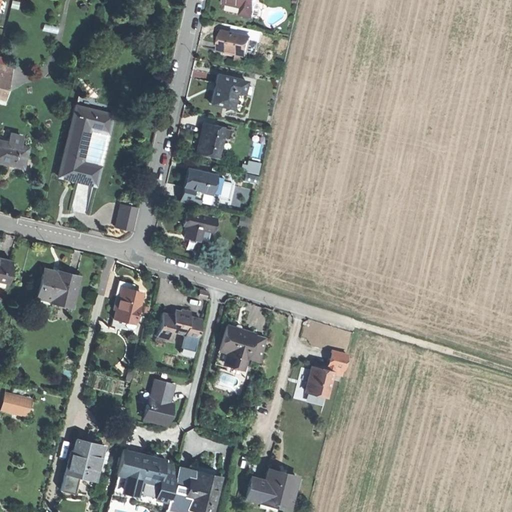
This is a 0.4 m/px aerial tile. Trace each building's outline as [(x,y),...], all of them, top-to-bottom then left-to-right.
[(255,0),(225,0),(225,4),(243,8),(242,14),(251,16),(252,10),(254,10),(255,0)] [(246,55),(250,36),(236,33),(237,30),(229,28),(229,32),(223,31),(220,41),(219,49),(246,55)] [(253,37),(250,36),(246,55),(249,56),(250,52),(255,53),(258,41),(253,40),(253,37)] [(243,92),(246,79),(217,72),(213,88),(210,102),(232,107),(236,90),(243,92)] [(0,78),(0,97),(6,99),(9,80),(0,78)] [(95,108),(97,98),(79,93),(59,175),(76,179),(97,184),(101,165),(87,161),(95,126),(109,130),(113,112),(95,108)] [(227,137),(229,128),(203,122),(200,137),(196,150),(218,155),(223,136),(227,137)] [(7,142),(18,144),(20,135),(9,133),(7,142)] [(27,146),(18,144),(7,142),(0,139),(0,162),(6,164),(22,167),(27,146)] [(210,192),(214,173),(199,169),(200,166),(192,164),(191,167),(187,166),(185,176),(183,185),(210,192)] [(130,224),(136,201),(121,198),(116,220),(130,224)] [(213,216),(185,210),(183,217),(182,222),(186,223),(183,236),(197,239),(199,226),(210,229),(213,216)] [(0,285),(4,286),(10,260),(0,257),(0,285)] [(50,296),(56,270),(43,267),(36,293),(50,296)] [(67,273),(56,270),(50,296),(49,299),(70,304),(77,276),(67,273)] [(133,321),(132,321),(136,304),(137,304),(140,290),(129,287),(131,282),(124,280),(117,279),(114,292),(116,293),(113,307),(114,307),(112,318),(123,320),(123,325),(125,327),(126,327),(130,328),(132,327),(133,321)] [(206,290),(198,288),(196,295),(204,297),(206,290)] [(187,342),(195,344),(200,321),(188,318),(189,313),(184,312),(180,311),(179,315),(171,314),(170,318),(161,316),(156,337),(168,340),(170,334),(188,338),(187,342)] [(219,350),(247,357),(253,332),(239,328),(225,325),(219,350)] [(341,375),(347,353),(337,351),(329,349),(324,368),(309,364),(303,390),(325,396),(331,373),(341,375)] [(244,370),(247,357),(219,350),(215,365),(224,367),(225,365),(244,370)] [(168,381),(153,377),(147,402),(145,401),(143,408),(145,409),(143,417),(165,423),(171,402),(163,400),(165,392),(168,381)] [(32,403),(7,396),(3,411),(28,417),(32,403)] [(64,473),(78,476),(93,480),(102,445),(89,442),(75,439),(71,452),(69,451),(64,473)] [(158,485),(163,464),(164,460),(144,455),(121,449),(115,474),(124,477),(139,480),(158,485)] [(176,467),(163,464),(158,485),(155,498),(167,501),(176,467)] [(174,511),(185,469),(176,467),(167,501),(165,511),(169,511),(174,511)] [(267,467),(264,480),(259,499),(259,500),(287,507),(296,475),(280,471),(267,467)] [(190,471),(185,469),(174,511),(182,511),(185,509),(187,510),(189,499),(182,497),(187,478),(195,480),(197,472),(190,471)] [(209,511),(218,478),(197,472),(195,480),(187,478),(182,497),(189,499),(187,510),(195,511),(209,511)] [(73,494),(78,476),(64,473),(60,490),(73,494)] [(259,499),(264,480),(249,476),(244,495),(259,499)] [(139,480),(124,477),(121,488),(136,491),(139,480)]
